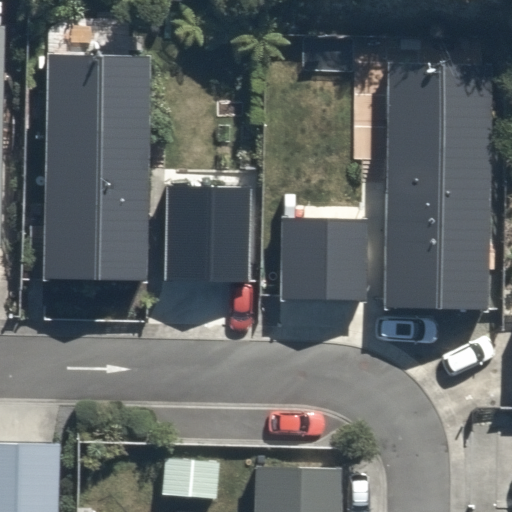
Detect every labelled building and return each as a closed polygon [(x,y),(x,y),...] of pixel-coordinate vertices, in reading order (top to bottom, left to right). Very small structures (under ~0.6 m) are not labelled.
[(39,53),(35,278),(140,279),(146,53),(39,53)] [(384,63),(377,306),(481,309),(488,66),(384,63)] [(362,300),(363,216),(276,215),(273,298),(362,300)] [(53,511),(55,443),(0,441),(0,511),(53,511)] [(334,511),(336,468),(250,465),(248,511),(334,511)]
